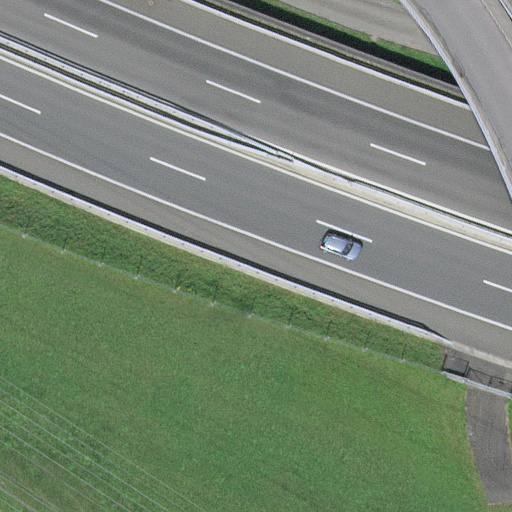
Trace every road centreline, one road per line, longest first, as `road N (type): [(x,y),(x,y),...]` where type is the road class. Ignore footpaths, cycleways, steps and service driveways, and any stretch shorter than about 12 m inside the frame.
road 1 (motorway): [(0,100),(511,293)]
road 2 (motorway): [(511,195),(167,67),(17,0)]
road 3 (residential): [(447,0),(511,108)]
road 4 (track): [(504,511),(466,398)]
